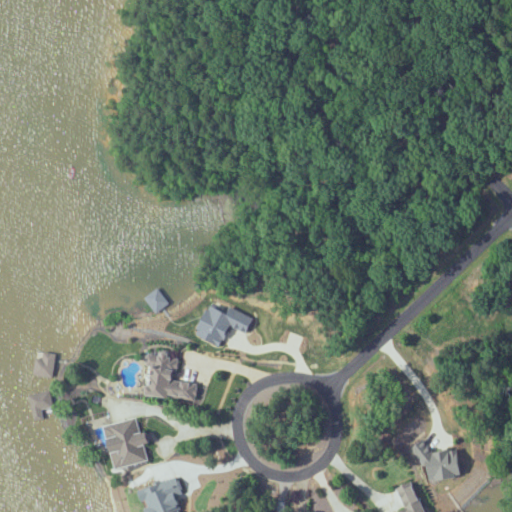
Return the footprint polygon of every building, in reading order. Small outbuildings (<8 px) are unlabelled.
[(256,317),(229,307),(228,310),(211,304),(199,334),(225,345),(232,326),(250,332),(256,317)] [(58,353),(45,351),(44,358),(38,357),(35,374),(53,378),(58,353)] [(178,380),(182,354),(159,351),(159,355),(147,353),(146,365),(155,366),(151,395),(197,400),(200,382),(178,380)] [(43,408),(54,407),(52,390),(31,394),(36,420),(45,419),(43,408)] [(108,425),(119,468),(151,461),(147,444),(156,442),(153,430),(143,432),(140,417),(108,425)] [(426,483),(469,474),(463,448),(434,454),(431,440),(417,443),(426,483)] [(145,489),(151,511),(184,511),(178,491),(183,490),(180,478),(145,489)] [(399,488),(409,509),(403,511),(430,511),(415,481),(399,488)]
